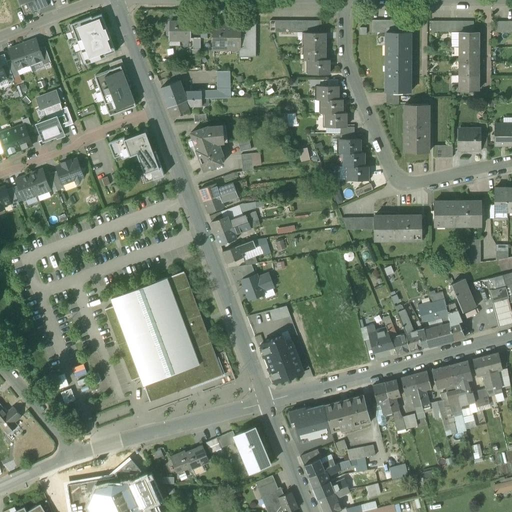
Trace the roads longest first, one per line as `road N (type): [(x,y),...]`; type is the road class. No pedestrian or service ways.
road 1 (residential): [(266,402),(157,113)]
road 2 (residential): [(511,164),(413,186),(385,163),(343,53),(342,0)]
road 3 (residential): [(511,337),(266,402)]
road 4 (residential): [(75,452),(266,402)]
road 5 (residential): [(0,174),(157,113)]
road 6 (residential): [(157,113),(116,0)]
